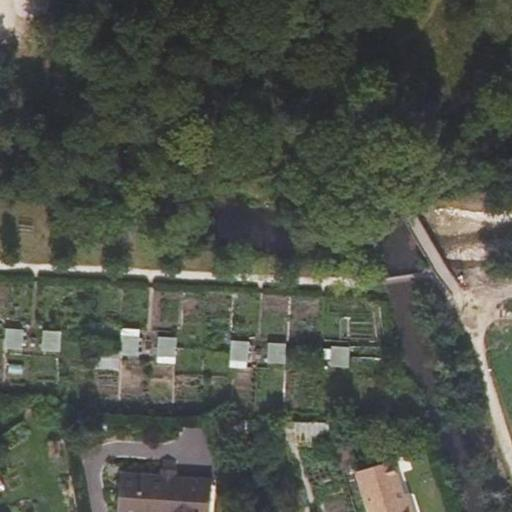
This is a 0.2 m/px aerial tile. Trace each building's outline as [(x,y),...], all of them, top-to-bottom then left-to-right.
[(199,298),(187,298),(188,318),(200,318),(199,298)] [(98,343),(111,344),(111,331),(98,331),(98,343)] [(349,444),(337,448),(342,465),(355,461),(349,444)] [(162,459),(161,467),(176,468),(176,459),(162,459)] [(393,459),(357,471),(369,511),(409,511),(404,495),(393,459)] [(176,468),(161,467),(121,466),(120,506),(161,508),(160,511),(210,511),(212,469),(176,468)] [(414,511),(409,494),(404,495),(409,511),(414,511)]
